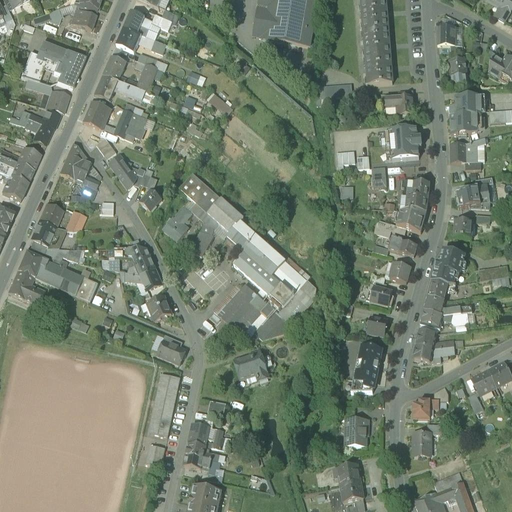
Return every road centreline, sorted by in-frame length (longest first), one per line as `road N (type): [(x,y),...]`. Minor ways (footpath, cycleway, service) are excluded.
road 1 (residential): [(396,399),(440,185),(426,7)]
road 2 (residential): [(68,129),(154,251),(194,345)]
road 3 (residential): [(194,345),(199,370),(166,511)]
road 4 (residential): [(68,129),(0,285)]
road 5 (residential): [(124,0),(68,129)]
road 6 (residential): [(396,399),(419,397),(511,349)]
